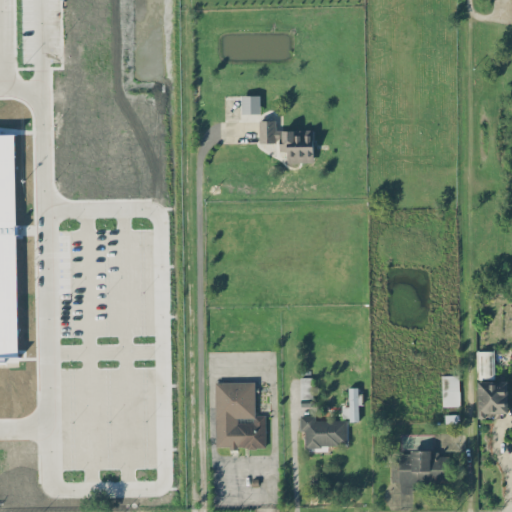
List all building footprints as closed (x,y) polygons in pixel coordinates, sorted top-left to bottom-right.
[(287,162),(313,162),(313,129),(276,130),(276,120),(258,120),(259,143),(279,142),(279,151),(287,151),(287,162)] [(0,356),(18,356),(14,134),(0,134),(0,356)] [(494,378),(494,350),(476,351),(477,378),(494,378)] [(442,406),(460,406),(459,375),(441,375),(442,406)] [(313,377),(300,377),(300,399),(313,399),(313,377)] [(255,415),(254,381),(214,382),(216,448),(265,447),(264,415),(255,415)] [(477,381),(478,417),(485,417),(485,413),(508,413),(507,381),(477,381)] [(342,406),(342,420),(359,419),(358,387),(348,387),(349,406),(342,406)] [(347,420),(315,420),(315,415),(300,415),(300,431),(304,431),(304,446),(347,446),(347,420)] [(391,482),(400,482),(400,493),(413,493),(413,482),(447,482),(447,458),(431,458),(431,451),(398,451),(398,462),(391,462),(391,482)]
